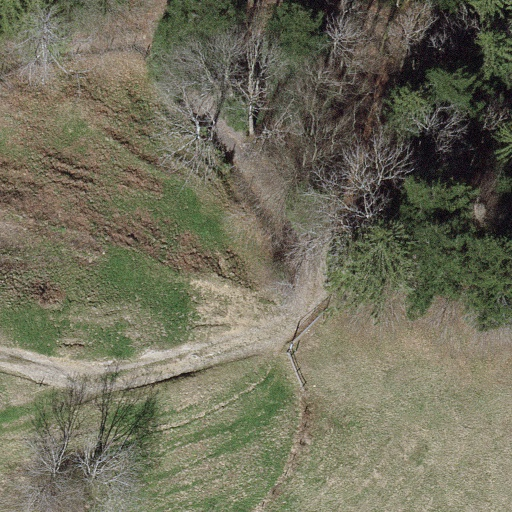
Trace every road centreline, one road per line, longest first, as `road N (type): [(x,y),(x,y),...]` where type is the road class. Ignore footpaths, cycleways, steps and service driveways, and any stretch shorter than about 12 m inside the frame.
road 1 (track): [(0,360),(107,380),(294,324),(312,280),(306,230),(254,153),(215,70),(209,0)]
road 2 (track): [(318,0),(386,20),(511,128)]
